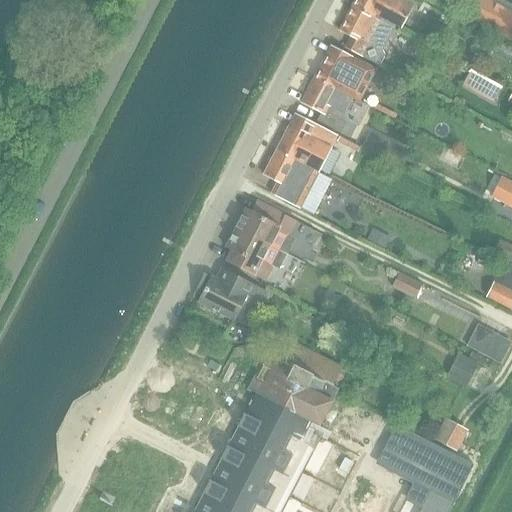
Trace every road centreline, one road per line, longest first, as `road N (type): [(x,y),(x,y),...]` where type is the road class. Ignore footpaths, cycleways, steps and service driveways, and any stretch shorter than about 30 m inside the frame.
road 1 (unclassified): [(51,511),(323,0)]
road 2 (unclassified): [(0,295),(152,0)]
road 3 (unknown): [(229,177),(460,298)]
